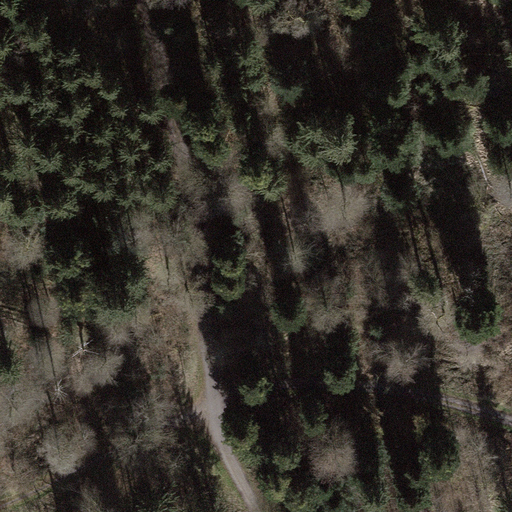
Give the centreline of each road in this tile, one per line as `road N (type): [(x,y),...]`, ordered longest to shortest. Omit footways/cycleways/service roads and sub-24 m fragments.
road 1 (track): [(511,419),(422,394),(298,379),(220,402),(0,502)]
road 2 (track): [(258,511),(221,437),(220,402),(191,314),(188,150),(137,0)]
